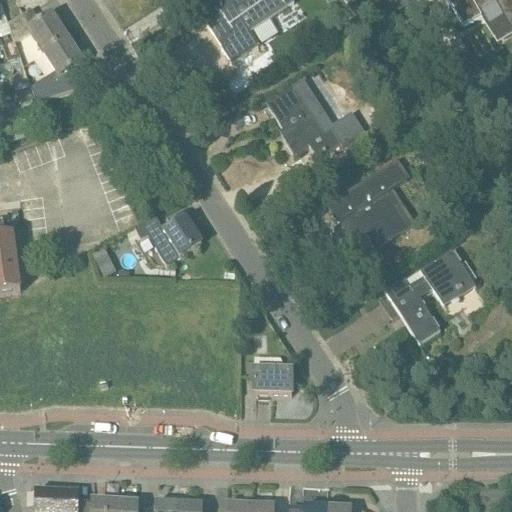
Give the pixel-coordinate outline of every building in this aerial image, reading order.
[(233,64),(258,47),(245,29),(273,11),(265,0),(225,0),(201,16),(233,64)] [(403,0),(389,0),(382,5),(390,17),(407,5),(403,0)] [(511,31),(511,0),(465,0),(474,14),(493,2),(511,32),(511,31)] [(41,58),(67,42),(51,18),(39,25),(30,12),(8,26),(10,33),(15,46),(27,37),(41,58)] [(0,42),(7,63),(19,59),(15,46),(10,33),(0,36),(0,42)] [(67,42),(41,58),(52,76),(30,91),(36,107),(82,90),(71,72),(82,65),(67,42)] [(324,137),(294,91),(299,88),(298,86),(261,110),(262,112),(266,109),(287,142),(283,144),(293,159),(308,149),(317,162),(341,147),(331,132),(324,137)] [(23,111),(34,107),(29,90),(20,93),(17,94),(23,111)] [(36,112),(26,116),(30,128),(41,124),(36,112)] [(414,225),(393,194),(410,183),(399,165),(329,210),(338,226),(342,223),(364,257),(414,225)] [(165,235),(156,221),(133,233),(141,245),(147,241),(165,269),(200,247),(185,222),(165,235)] [(4,239),(2,222),(0,222),(0,297),(21,295),(14,238),(4,239)] [(133,233),(126,238),(133,250),(141,245),(133,233)] [(476,290),(453,253),(419,275),(423,280),(410,288),(406,282),(377,300),(391,323),(397,319),(403,329),(418,350),(440,336),(419,304),(433,295),(444,311),(476,290)] [(291,400),(291,374),(253,374),(253,400),(291,400)] [(79,511),(79,496),(34,495),(33,511),(79,511)]
